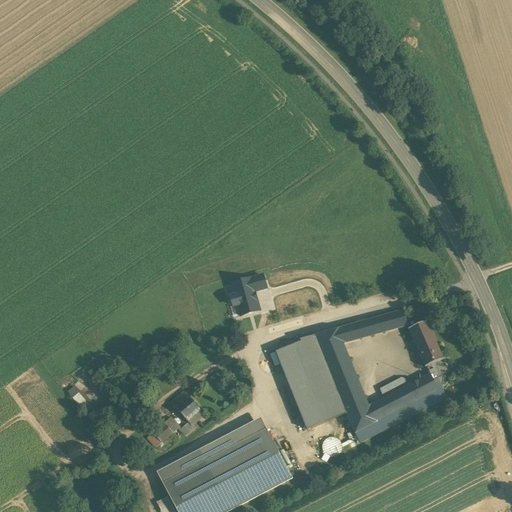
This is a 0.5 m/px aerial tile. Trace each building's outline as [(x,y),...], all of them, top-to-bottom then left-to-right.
[(238,306),(241,317),(260,311),(254,293),(266,289),(263,276),(232,286),(235,296),(231,297),(234,307),(238,306)] [(403,311),(367,322),(371,336),(407,326),(408,324),(403,311)] [(444,361),(427,321),(408,330),(425,369),(444,361)] [(367,322),(358,324),(362,339),(371,336),(367,322)] [(358,324),(336,330),(342,345),(362,339),(358,324)] [(342,345),(336,330),(301,340),(301,342),(314,373),(328,367),(346,413),(355,434),(373,424),(367,408),(342,345)] [(314,373),(301,342),(277,353),(309,429),(346,413),(328,367),(314,373)] [(102,353),(90,364),(101,376),(113,366),(102,353)] [(385,399),(367,408),(373,424),(438,391),(430,375),(415,383),(385,399)] [(380,390),(385,399),(415,383),(402,379),(380,390)] [(373,424),(355,434),(360,444),(442,401),(438,391),(373,424)] [(75,399),(94,420),(102,414),(83,392),(75,399)] [(200,411),(184,393),(172,404),(188,422),(200,411)] [(205,416),(200,411),(188,422),(189,422),(193,427),(205,416)] [(171,416),(147,436),(158,449),(182,428),(171,416)] [(193,427),(189,422),(180,430),(186,437),(195,429),(193,427)] [(266,429),(163,484),(177,511),(226,511),(292,478),(266,429)] [(338,452),(339,447),(338,443),(335,439),(330,438),(325,440),(322,443),(321,448),(322,452),(326,456),(330,457),(335,456),(338,452)]
